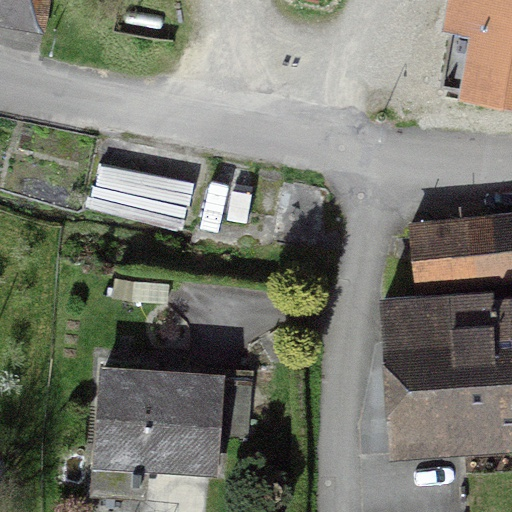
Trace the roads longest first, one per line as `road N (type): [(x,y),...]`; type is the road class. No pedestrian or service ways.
road 1 (residential): [(373,150),(0,78)]
road 2 (residential): [(338,511),(340,348),(373,150)]
road 3 (residential): [(511,165),(373,150)]
